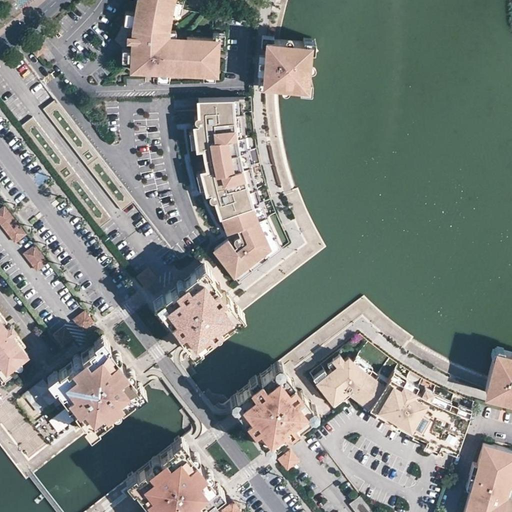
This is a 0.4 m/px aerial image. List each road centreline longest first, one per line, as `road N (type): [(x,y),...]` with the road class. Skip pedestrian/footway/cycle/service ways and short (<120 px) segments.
road 1 (residential): [(0,146),(280,511)]
road 2 (unknown): [(46,10),(73,77),(91,85),(154,85)]
road 3 (unknown): [(154,85),(231,80),(236,27)]
